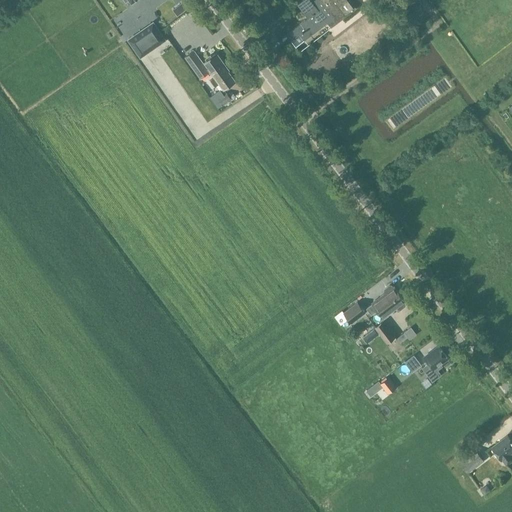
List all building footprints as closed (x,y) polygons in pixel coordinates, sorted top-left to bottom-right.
[(301,0),(297,3),(308,18),(287,34),(291,40),(301,32),(306,39),(319,29),(316,24),(325,17),(333,26),(356,8),(350,0),(314,0),(312,1),(311,0),(301,0)] [(180,5),(184,10),(188,7),(184,2),(180,5)] [(153,23),(144,29),(129,40),(141,57),(165,40),(153,23)] [(215,77),(211,80),(215,87),(219,84),(224,90),(235,82),(223,65),(224,65),(216,54),(205,62),(210,68),(208,70),(194,51),(185,57),(200,79),(210,72),(211,74),(212,73),(215,77)] [(227,93),(214,103),(218,108),(231,99),(227,93)] [(385,294),(372,303),(378,310),(400,294),(394,287),(393,288),(393,287),(390,286),(384,290),(384,293),(385,294)] [(405,301),(400,294),(378,310),(383,318),(405,301)] [(357,302),(343,313),(348,319),(351,323),(357,319),(354,315),(362,309),(357,302)] [(375,327),(387,344),(396,337),(384,320),(375,327)] [(367,343),(379,334),(374,329),(363,337),(367,343)] [(407,337),(404,333),(396,339),(399,343),(407,337)] [(424,357),(433,369),(448,358),(439,346),(424,357)] [(405,358),(410,370),(420,366),(415,354),(405,358)] [(389,378),(380,385),(381,387),(388,395),(397,388),(389,378)] [(366,391),(370,396),(381,387),(380,385),(378,382),(366,391)] [(502,460),(507,466),(511,461),(511,456),(510,454),(511,453),(511,441),(507,435),(491,448),(502,461),(502,460)] [(475,449),(459,461),(468,473),(484,461),(475,449)] [(480,489),(484,495),(490,491),(486,485),(480,489)]
